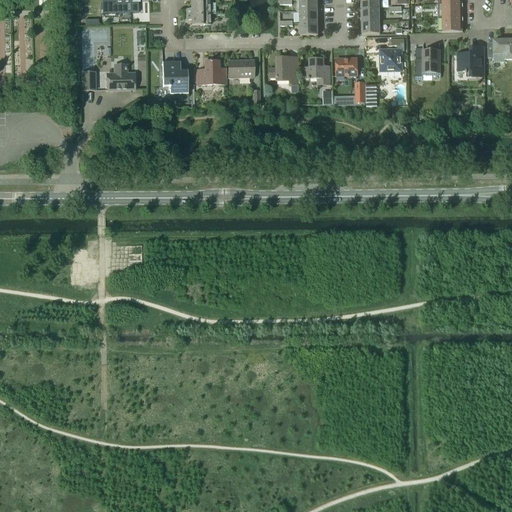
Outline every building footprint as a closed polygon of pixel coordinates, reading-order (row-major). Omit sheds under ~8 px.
[(103,14),(102,14),(102,15),(138,14),(137,3),(139,3),(139,2),(139,0),(117,0),(117,3),(115,3),(110,3),(103,3),(103,4),(103,11),(103,14)] [(378,0),(360,0),(361,11),(379,11),(378,0)] [(439,0),(440,6),(440,19),(441,34),(460,33),(460,23),(463,22),(463,19),(460,19),(459,9),(462,9),(462,5),(459,5),(459,0),(439,0)] [(316,1),(299,1),(299,13),(316,13),(316,1)] [(190,10),(184,10),(184,17),(209,16),(215,16),(215,5),(209,5),(190,5),(190,10)] [(379,11),(361,11),(361,23),(379,23),(379,11)] [(316,13),(299,13),(299,25),(317,25),(316,13)] [(209,16),(184,17),(184,22),(190,22),(190,27),(209,27),(209,16)] [(379,23),(361,23),(361,36),(379,36),(379,23)] [(317,25),(299,25),(299,37),(317,37),(317,25)] [(396,52),(380,52),(380,72),(400,72),(400,52),(403,52),(403,40),(388,41),(388,47),(396,47),(396,52)] [(493,44),(487,44),(487,48),(487,59),(494,59),(494,64),(503,64),(503,61),(505,61),(511,61),(511,41),(493,42),(493,44)] [(475,54),(457,55),(457,73),(465,73),(465,75),(466,75),(466,79),(484,79),(484,48),(475,48),(475,54)] [(439,52),(422,52),(422,74),(439,74),(439,52)] [(276,70),(269,70),(269,79),(276,79),(276,83),(289,83),(289,85),(299,85),(298,59),(276,60),(276,70)] [(309,69),(303,69),(304,80),(318,80),(318,86),(330,86),(329,68),(323,68),(323,60),(309,61),(309,69)] [(348,61),(335,61),(335,79),(358,78),(357,60),(348,60),(348,61)] [(253,62),(227,63),(228,80),(253,79),(253,62)] [(162,64),(162,89),(168,89),(168,92),(169,92),(169,96),(187,95),(187,76),(187,70),(186,70),(186,73),(180,73),(180,70),(180,63),(173,64),(162,64)] [(204,74),(195,74),(196,87),(226,86),(225,70),(218,71),(218,63),(204,63),(204,74)] [(114,76),(106,76),(106,92),(134,91),(134,75),(126,75),(126,66),(114,67),(114,76)] [(94,74),(82,74),(82,92),(94,92),(94,74)] [(364,85),(354,85),(355,105),(365,104),(364,85)] [(374,86),(365,86),(366,107),(366,109),(375,108),(374,102),(372,102),(372,97),(374,97),(374,86)]
